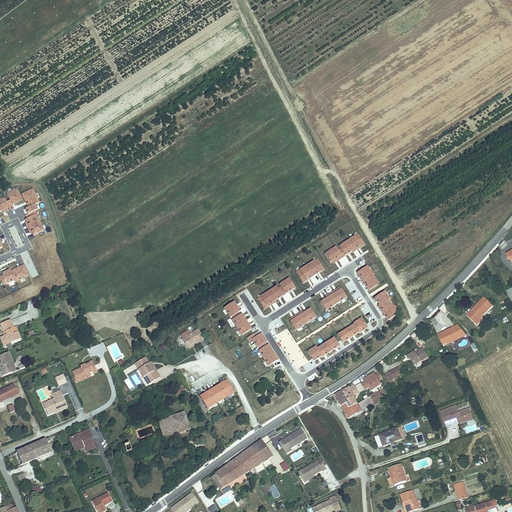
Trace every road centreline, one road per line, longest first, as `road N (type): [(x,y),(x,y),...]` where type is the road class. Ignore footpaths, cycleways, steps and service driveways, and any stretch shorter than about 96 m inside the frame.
road 1 (track): [(414,322),(362,227),(342,215),(241,0)]
road 2 (tertiary): [(317,397),(393,342),(511,219)]
road 3 (tertiary): [(153,509),(317,397)]
road 4 (residential): [(317,397),(349,429),(367,511)]
